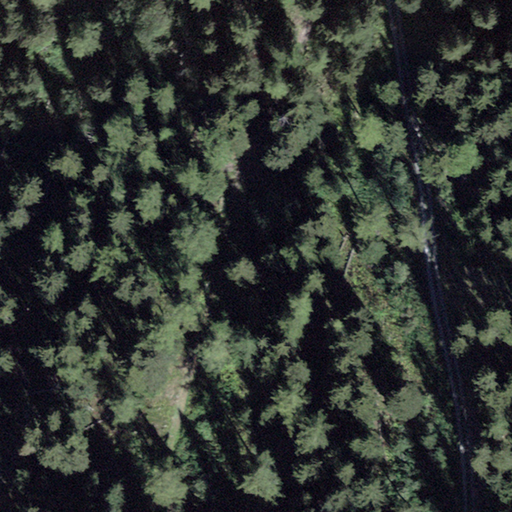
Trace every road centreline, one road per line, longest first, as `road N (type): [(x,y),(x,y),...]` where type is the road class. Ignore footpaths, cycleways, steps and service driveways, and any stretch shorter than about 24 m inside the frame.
road 1 (track): [(145,511),(198,312),(266,118),(319,0)]
road 2 (track): [(462,511),(384,0)]
